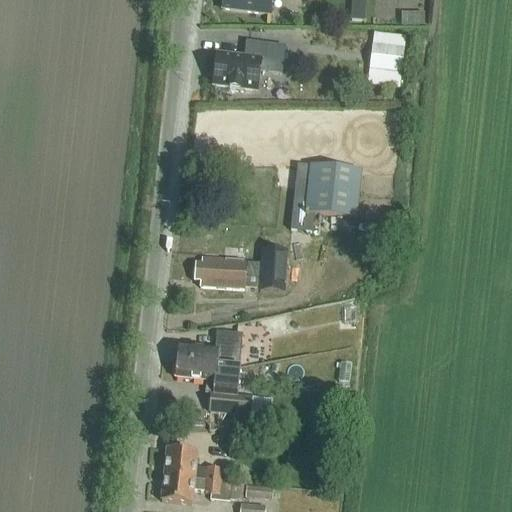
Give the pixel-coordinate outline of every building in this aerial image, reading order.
[(223,0),(222,11),(271,17),(272,0),(223,0)] [(424,27),(424,14),(404,14),(404,28),(424,27)] [(405,39),(374,36),(370,72),(401,76),(405,39)] [(217,56),(213,88),(230,90),(229,91),(240,93),(240,91),(259,94),(262,73),(283,75),(286,50),(247,45),(246,59),(217,56)] [(356,221),(361,174),(311,168),(310,169),(298,167),(291,232),(312,235),(314,216),(356,221)] [(200,290),(245,292),(245,291),(284,293),(287,252),(262,251),(261,266),(246,265),(247,263),(202,260),(202,266),(196,266),(195,283),(201,284),(200,290)] [(178,349),(177,364),(240,371),(243,337),(216,334),(215,352),(178,349)] [(177,364),(175,380),(215,384),(214,397),(212,397),(210,415),(248,418),(250,400),(237,399),(240,371),(177,364)] [(210,415),(209,432),(247,429),(248,418),(210,415)] [(167,451),(164,477),(194,481),(206,482),(231,485),(232,471),(221,470),(221,472),(207,470),(207,471),(195,470),(197,455),(167,451)] [(193,493),(194,481),(164,477),(161,504),(191,508),(193,493)] [(194,481),(193,493),(205,495),(206,482),(194,481)] [(231,485),(206,482),(205,495),(211,496),(210,503),(229,505),(229,502),(231,485)] [(231,485),(229,502),(242,503),(244,486),(231,485)] [(246,500),(273,502),(274,490),(247,488),(246,500)]
